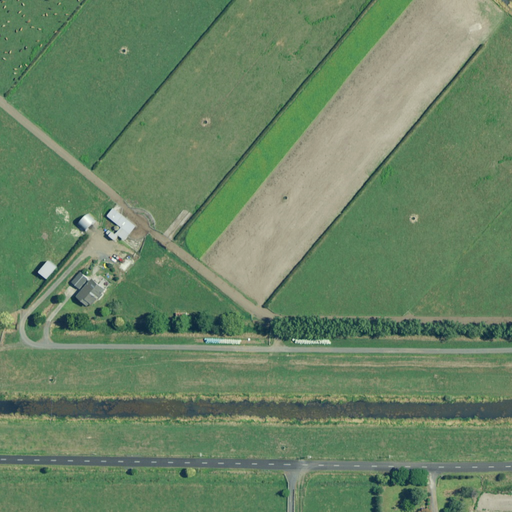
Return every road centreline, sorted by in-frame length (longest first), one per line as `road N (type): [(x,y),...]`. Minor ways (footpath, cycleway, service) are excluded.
road 1 (unclassified): [(511,466),(0,459)]
road 2 (unclassified): [(511,345),(34,346)]
